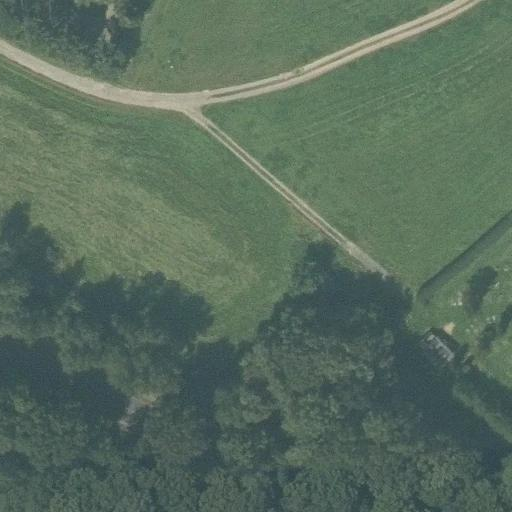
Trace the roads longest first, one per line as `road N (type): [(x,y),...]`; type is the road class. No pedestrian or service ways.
road 1 (track): [(0,48),(80,84),(178,102),(308,69),(471,0)]
road 2 (track): [(178,102),(511,395)]
road 3 (secondary): [(0,346),(370,511)]
